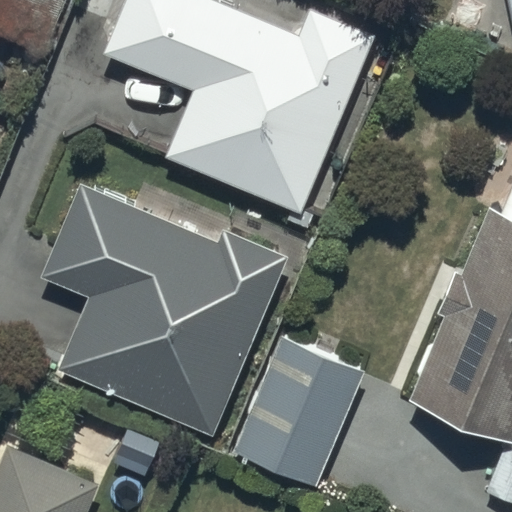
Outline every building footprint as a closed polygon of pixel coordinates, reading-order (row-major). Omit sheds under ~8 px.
[(0,0),(0,40),(43,59),(67,0),(0,0)] [(300,36),(207,0),(125,0),(103,59),(192,94),(165,164),(299,217),(306,200),(323,207),(337,173),(321,167),(372,38),(309,13),(300,36)] [(86,301),(57,371),(214,438),(289,261),(224,234),(219,246),(81,188),(41,282),(86,301)] [(444,322),(410,402),(511,444),(511,193),(502,216),(491,211),(461,279),(456,277),(438,319),(444,322)] [(315,490),(363,375),(280,341),(233,456),(315,490)] [(0,511),(88,511),(99,487),(6,450),(0,464),(0,511)] [(511,453),(505,451),(486,492),(511,504),(511,453)]
